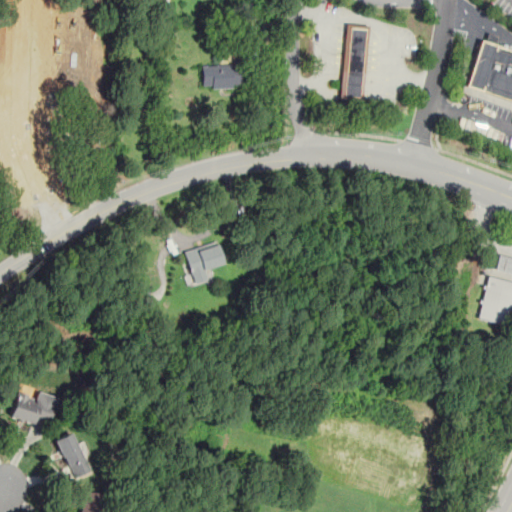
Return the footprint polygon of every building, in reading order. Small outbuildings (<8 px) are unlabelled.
[(366,25),(342,24),(339,100),(363,101),(366,25)] [(511,50),(482,40),(467,86),(511,101),(511,50)] [(199,64),(199,87),(240,87),(240,64),(199,64)] [(0,114),(18,112),(16,92),(0,94),(0,114)] [(208,278),(205,268),(222,263),(216,241),(182,251),(191,283),(208,278)] [(511,273),(511,257),(496,254),(493,270),(511,273)] [(511,281),(486,275),(475,319),(507,327),(511,307),(511,281)] [(55,396),(35,391),(34,398),(14,393),(7,417),(35,424),(37,418),(49,421),(55,396)] [(52,439),(71,479),(89,471),(70,431),(52,439)] [(77,511),(96,511),(98,493),(79,491),(77,511)]
